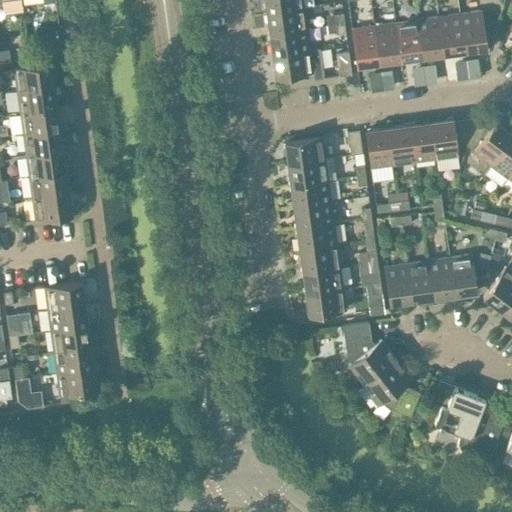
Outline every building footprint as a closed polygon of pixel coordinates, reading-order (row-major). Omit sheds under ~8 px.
[(312,0),(264,0),(266,11),(304,6),(313,4),(312,0)] [(306,27),(304,6),(266,11),(269,32),(306,27)] [(487,47),(482,10),(459,13),(464,50),(487,47)] [(344,22),(343,12),(334,13),(336,23),(344,22)] [(464,50),(459,13),(438,16),(443,53),(464,50)] [(443,53),(438,16),(416,19),(421,56),(443,53)] [(421,56),(416,19),(395,22),(400,59),(421,56)] [(346,32),(344,22),(336,23),(337,33),(346,32)] [(400,59),(395,22),(373,25),(379,62),(400,59)] [(379,62),(373,25),(351,28),(356,65),(379,62)] [(309,49),(306,27),(269,32),(272,54),(309,49)] [(320,47),(309,49),(272,54),(275,76),(312,71),(313,79),(324,78),(320,47)] [(352,74),(348,50),(336,52),(339,75),(352,74)] [(54,84),(51,62),(14,67),(17,89),(54,84)] [(415,68),(417,83),(438,80),(436,64),(415,68)] [(365,71),(366,89),(397,88),(397,70),(365,71)] [(57,106),(54,84),(17,89),(20,111),(57,106)] [(60,127),(57,106),(20,111),(23,132),(60,127)] [(465,145),(473,117),(453,119),(453,117),(430,120),(435,157),(458,154),(456,146),(465,145)] [(490,164),(511,134),(511,132),(495,120),(489,129),(473,117),(465,145),(490,164)] [(435,157),(430,120),(409,123),(414,160),(435,157)] [(414,160),(409,123),(387,126),(392,163),(414,160)] [(392,163),(387,126),(365,129),(370,166),(392,163)] [(63,148),(60,127),(23,132),(26,154),(63,148)] [(362,152),(359,129),(347,130),(350,154),(353,154),(362,152)] [(507,177),(511,170),(511,134),(490,164),(484,172),(501,185),(507,177)] [(324,157),(321,135),(284,140),(287,162),(324,157)] [(66,170),(63,148),(26,154),(29,175),(66,170)] [(364,163),(362,152),(353,154),(355,164),(364,163)] [(327,179),(324,157),(287,162),(290,184),(327,179)] [(365,173),(364,163),(355,164),(356,174),(365,173)] [(69,191),(66,170),(29,175),(32,196),(69,191)] [(366,183),(365,173),(356,174),(358,185),(366,183)] [(330,200),(327,179),(290,184),(293,205),(330,200)] [(72,214),(69,191),(32,196),(35,219),(72,214)] [(440,196),(432,197),(433,207),(442,206),(440,196)] [(408,199),(397,200),(399,209),(409,208),(408,199)] [(333,222),(330,200),(293,205),(296,227),(333,222)] [(399,209),(397,200),(387,202),(388,210),(399,209)] [(473,200),(472,208),(482,210),(487,203),(473,200)] [(371,216),(369,206),(361,207),(362,218),(371,216)] [(443,216),(442,210),(442,206),(433,207),(434,217),(443,216)] [(480,219),(482,210),(472,208),(470,216),(480,219)] [(503,224),(505,216),(495,213),(493,222),(503,224)] [(411,222),(410,214),(400,215),(401,224),(411,222)] [(401,224),(400,215),(389,216),(390,225),(401,224)] [(372,227),(371,216),(362,218),(364,228),(372,227)] [(511,217),(505,216),(503,224),(511,226),(511,217)] [(336,244),(333,222),(296,227),(299,249),(330,244),(336,244)] [(494,237),(496,229),(486,226),(484,235),(494,237)] [(504,240),(506,231),(496,229),(494,237),(504,240)] [(339,265),(336,244),(330,244),(299,249),(302,270),(339,265)] [(377,259),(375,249),(367,250),(368,260),(377,259)] [(477,291),(471,253),(449,256),(454,294),(477,291)] [(454,294),(449,256),(427,259),(433,297),(454,294)] [(378,269),(377,259),(368,260),(369,271),(378,269)] [(433,297),(427,259),(406,262),(411,300),(433,297)] [(411,300),(406,262),(384,265),(389,303),(411,300)] [(342,286),(339,265),(302,270),(305,291),(342,286)] [(500,309),(511,293),(511,270),(505,265),(483,296),(500,309)] [(44,285),(47,307),(84,302),(81,280),(44,285)] [(381,291),(380,281),(371,282),(372,293),(381,291)] [(345,309),(342,286),(305,291),(308,314),(345,309)] [(11,290),(3,291),(4,304),(13,302),(11,290)] [(511,317),(511,293),(500,309),(511,317)] [(87,324),(84,302),(47,307),(50,329),(87,324)] [(368,321),(342,325),(346,350),(346,353),(347,356),(349,359),(351,361),(347,364),(362,383),(396,357),(380,338),(374,343),(371,338),(368,321)] [(16,322),(7,323),(9,335),(17,333),(16,322)] [(90,345),(87,324),(50,329),(53,350),(90,345)] [(19,346),(17,333),(9,335),(10,347),(19,346)] [(93,366),(90,345),(53,350),(56,372),(93,366)] [(411,377),(396,357),(362,383),(377,403),(381,400),(383,403),(385,405),(388,406),(410,415),(420,391),(408,386),(405,381),(411,377)] [(22,364),(13,366),(15,378),(23,376),(22,364)] [(9,378),(7,366),(0,367),(0,378),(0,380),(9,378)] [(96,389),(93,366),(56,372),(59,394),(96,389)] [(25,389),(23,376),(15,378),(16,390),(25,389)] [(11,391),(9,378),(0,380),(0,379),(0,397),(11,396),(11,391)] [(489,411),(481,408),(485,398),(453,385),(446,405),(441,403),(434,422),(439,423),(438,425),(443,427),(443,425),(460,432),(458,439),(458,443),(460,447),(463,450),(487,459),(497,435),(506,438),(511,426),(502,422),(503,418),(496,415),(489,411)]
